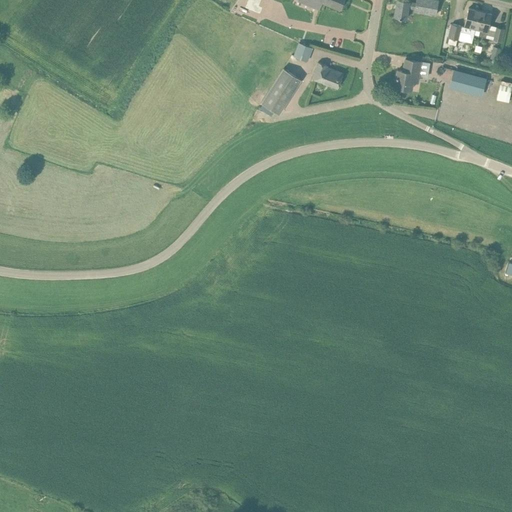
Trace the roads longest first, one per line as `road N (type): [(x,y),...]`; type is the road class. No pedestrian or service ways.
road 1 (unclassified): [(0,271),(81,275),(142,265),(170,251),(237,179),(299,151),(387,142),(482,161)]
road 2 (unclassified): [(482,161),(370,91),(379,0)]
